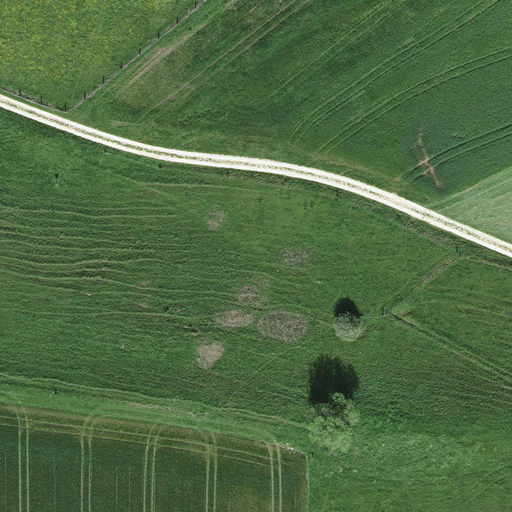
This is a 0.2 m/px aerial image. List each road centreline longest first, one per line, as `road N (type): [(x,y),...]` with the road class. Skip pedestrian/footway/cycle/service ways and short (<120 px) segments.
road 1 (track): [(0,98),(155,152),(330,178),(511,250)]
road 2 (track): [(217,0),(68,126)]
